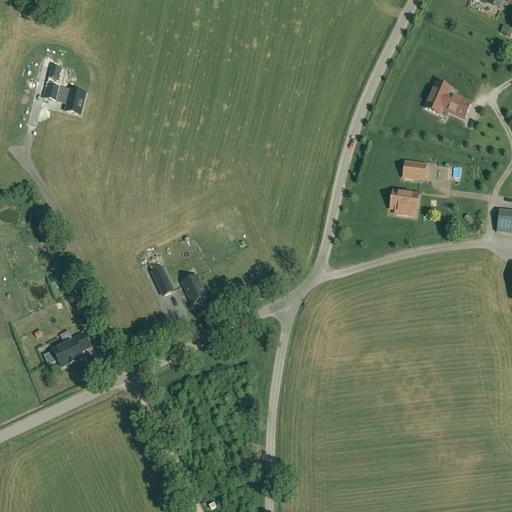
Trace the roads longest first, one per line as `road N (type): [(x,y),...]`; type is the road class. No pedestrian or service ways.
road 1 (unclassified): [(0,438),(298,299)]
road 2 (unclassified): [(298,299),(316,280),(362,113),(416,0)]
road 3 (unclassified): [(271,511),(275,402),(298,299)]
road 4 (track): [(316,280),(440,248),(511,245)]
road 5 (track): [(198,511),(131,377)]
